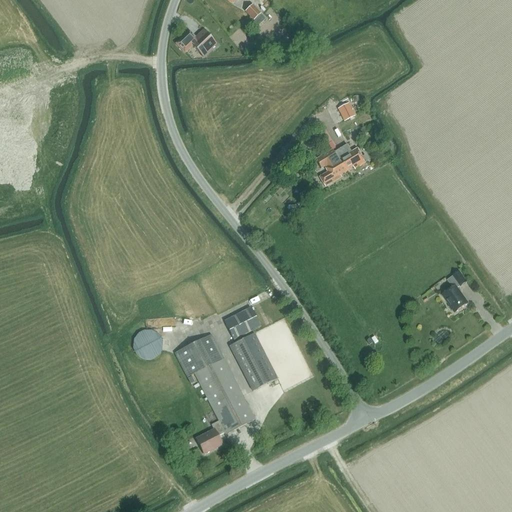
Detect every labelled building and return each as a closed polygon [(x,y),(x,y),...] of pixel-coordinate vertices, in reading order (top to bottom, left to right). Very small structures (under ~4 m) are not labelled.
[(253,21),(260,14),(252,5),(245,12),(253,21)] [(196,39),(190,32),(176,44),(185,54),(193,46),(195,48),(194,48),(203,57),(217,44),(204,31),(196,39)] [(354,116),(347,103),(336,109),(343,122),(354,116)] [(357,149),(351,153),(346,145),(334,153),(338,160),(340,159),(346,171),(347,171),(353,167),(354,170),(365,163),(368,161),(365,156),(362,157),(357,149)] [(325,169),(327,173),(319,178),(325,188),(341,178),(340,176),(347,171),(346,171),(340,159),(338,160),(334,153),(333,153),(332,150),(315,160),(320,169),(324,167),(325,168),(325,169)] [(452,311),(455,314),(468,304),(458,289),(460,287),(460,288),(467,283),(459,272),(447,281),(452,288),(442,296),(449,307),(449,308),(451,311),(452,311)] [(233,340),(260,327),(251,309),(224,322),(233,340)] [(151,332),(147,331),(143,332),(139,334),(137,336),(135,339),(133,343),(133,346),(134,350),(134,352),(136,354),(137,357),(140,359),(144,360),(148,361),(151,360),(154,359),(157,357),(160,354),(161,351),(162,348),(162,345),(161,342),(160,339),(158,335),(154,333),(151,332)] [(230,346),(253,392),(277,379),(254,334),(230,346)] [(255,420),(223,359),(211,335),(174,354),(187,378),(194,374),(218,422),(211,426),(213,430),(196,439),(204,455),(222,446),(217,437),(224,433),(225,435),(255,420)]
